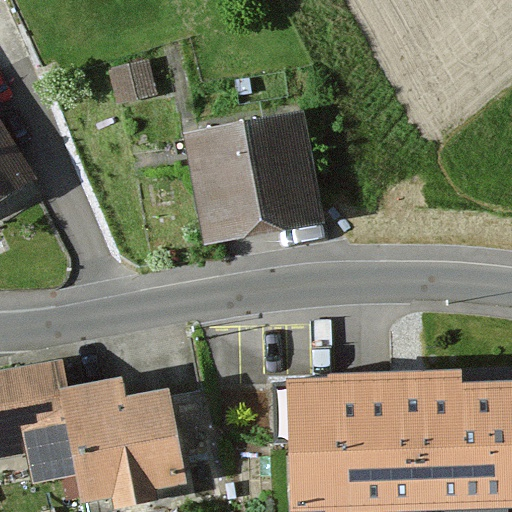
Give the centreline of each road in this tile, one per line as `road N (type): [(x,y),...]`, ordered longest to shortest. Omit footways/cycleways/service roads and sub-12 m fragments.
road 1 (tertiary): [(0,327),(204,291),(409,280),(511,291)]
road 2 (unknown): [(110,287),(0,64)]
